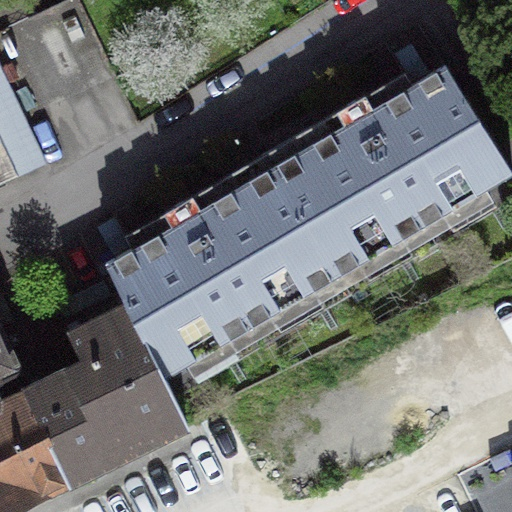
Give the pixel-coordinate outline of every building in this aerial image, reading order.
[(365,94),(337,110),(345,123),(272,165),(336,275),(511,172),(511,171),(445,64),(372,107),(365,94)] [(0,183),(18,176),(0,138),(0,183)] [(192,195),(165,211),(172,224),(106,262),(128,307),(164,376),(336,275),(272,165),(200,208),(192,195)] [(72,335),(85,362),(28,390),(27,389),(26,390),(68,476),(185,419),(164,376),(128,307),(72,335)] [(11,363),(0,339),(0,378),(7,375),(11,363)] [(0,404),(0,510),(68,476),(26,390),(24,390),(32,406),(6,418),(0,404)]
